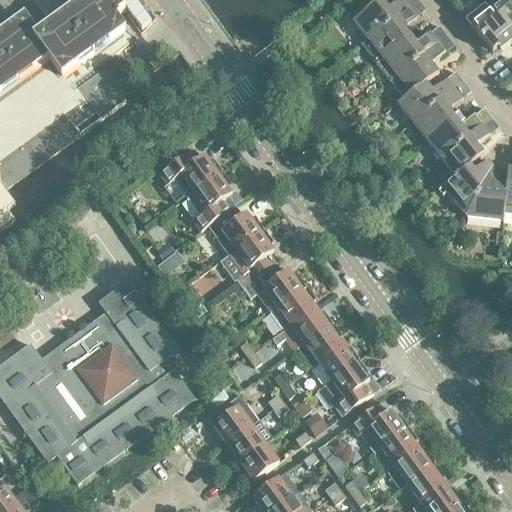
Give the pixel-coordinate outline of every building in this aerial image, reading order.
[(0,0),(0,184),(5,191),(100,122),(79,93),(41,43),(54,33),(99,0),(0,0)] [(99,0),(54,33),(41,43),(79,93),(100,122),(126,104),(121,97),(113,86),(102,93),(90,75),(133,44),(124,31),(119,24),(118,23),(121,21),(118,18),(125,13),(116,0),(99,0)] [(366,43),(417,2),(415,0),(400,0),(387,11),(380,2),(352,25),(366,43)] [(511,0),(495,0),(491,4),(491,11),(490,12),(511,40),(511,0)] [(381,61),(409,39),(402,31),(425,12),(417,2),(366,43),(381,61)] [(499,54),(511,43),(511,40),(490,12),(476,22),(471,15),(464,20),(492,55),(497,51),(499,54)] [(395,79),(446,38),(438,28),(415,47),(409,39),(381,61),(395,79)] [(410,97),(425,86),(438,75),(431,66),(454,48),(446,38),(395,79),(409,96),(410,97)] [(431,93),(425,86),(410,97),(409,96),(397,106),(412,125),(462,84),(455,75),(431,93)] [(470,94),(462,84),(412,125),(426,143),(454,121),(447,113),(470,94)] [(460,129),(454,121),(426,143),(440,160),(491,120),(483,111),(460,129)] [(455,179),(469,168),(483,157),(476,148),(499,130),(491,120),(440,160),(455,178),(455,179)] [(166,172),(186,200),(222,175),(212,162),(208,165),(204,159),(196,164),(189,155),(166,172)] [(455,179),(455,178),(441,189),(465,219),(492,169),(487,164),(474,174),(469,168),(455,179)] [(502,206),(505,188),(497,187),(499,170),(492,169),(465,219),(502,223),(503,217),(504,207),(502,206)] [(511,170),(507,170),(505,188),(502,206),(504,207),(503,217),(511,218),(511,170)] [(231,187),(222,175),(186,200),(207,229),(235,209),(228,199),(231,196),(227,190),(231,187)] [(0,233),(15,222),(7,211),(15,205),(5,191),(0,184),(0,233)] [(228,257),(264,232),(254,219),(250,222),(246,216),(242,218),(235,209),(207,229),(228,257)] [(143,215),(137,219),(144,229),(153,221),(150,216),(143,215)] [(273,244),(264,232),(228,257),(241,275),(233,280),(236,284),(241,291),(276,266),(269,257),(273,254),(269,247),(273,244)] [(168,244),(156,253),(163,262),(174,253),(168,244)] [(177,254),(158,269),(166,279),(184,264),(177,254)] [(282,276),(276,266),(241,291),(250,303),(257,297),(261,303),(271,315),(277,311),(277,310),(305,289),(296,276),(291,279),(287,273),(282,276)] [(151,296),(138,278),(98,308),(105,318),(42,365),(31,349),(0,371),(0,402),(48,468),(57,462),(78,490),(195,404),(173,374),(167,379),(158,368),(178,354),(140,304),(151,296)] [(236,284),(201,310),(206,316),(241,291),(236,284)] [(271,340),(272,342),(315,310),(310,305),(314,302),(305,289),(277,310),(277,311),(271,315),(283,331),(271,340)] [(187,290),(178,297),(196,323),(206,316),(201,310),(187,290)] [(284,342),(293,354),(332,326),(322,313),(319,316),(315,310),(272,342),(276,348),(284,342)] [(332,326),(293,354),(294,355),(297,352),(311,370),(317,365),(341,348),(337,342),(341,339),(332,326)] [(224,335),(216,340),(221,348),(229,343),(224,335)] [(247,360),(254,354),(247,344),(239,349),(247,360)] [(330,384),(359,363),(350,351),(346,354),(341,348),(317,365),(330,384)] [(262,365),(254,354),(247,360),(255,370),(262,365)] [(380,392),(359,363),(330,384),(340,397),(333,401),(344,417),(368,400),(380,392)] [(280,392),(290,385),(283,375),(273,382),(280,392)] [(297,395),(290,385),(280,392),(288,402),(297,395)] [(222,391),(209,401),(215,409),(228,400),(222,391)] [(207,422),(226,448),(252,429),(258,424),(240,398),(207,422)] [(272,413),(283,405),(277,398),(267,405),(272,413)] [(305,404),(295,411),(302,420),(312,413),(305,404)] [(288,413),(283,405),(272,413),(278,421),(288,413)] [(379,451),(408,430),(398,417),(394,420),(390,414),(387,416),(380,407),(349,429),(357,439),(359,437),(363,443),(369,438),(379,451)] [(317,415),(305,424),(315,439),(327,430),(317,415)] [(252,429),(226,448),(239,465),(264,447),(252,429)] [(417,443),(408,430),(379,451),(393,470),(417,452),(413,446),(417,443)] [(294,443),(299,450),(310,443),(304,435),(294,443)] [(264,447),(239,465),(253,484),(278,466),(264,447)] [(406,489),(435,468),(425,455),(422,458),(417,452),(393,470),(406,489)] [(312,456),(302,464),(307,471),(318,464),(312,456)] [(444,480),(435,468),(406,489),(420,507),(445,489),(441,483),(444,480)] [(252,500),(260,511),(276,511),(298,496),(284,477),(252,500)] [(0,511),(15,511),(25,505),(20,497),(14,502),(0,483),(0,511)] [(353,499),(360,494),(352,484),(345,489),(353,499)] [(330,501),(340,493),(335,486),(324,494),(330,501)] [(449,494),(445,489),(420,507),(413,511),(451,511),(462,504),(452,492),(449,494)] [(30,490),(20,497),(25,505),(36,497),(30,490)] [(346,501),(340,493),(330,501),(335,509),(346,501)] [(367,504),(360,494),(353,499),(360,509),(367,504)] [(309,511),(298,496),(276,511),(309,511)] [(36,497),(25,505),(30,511),(41,504),(36,497)]
